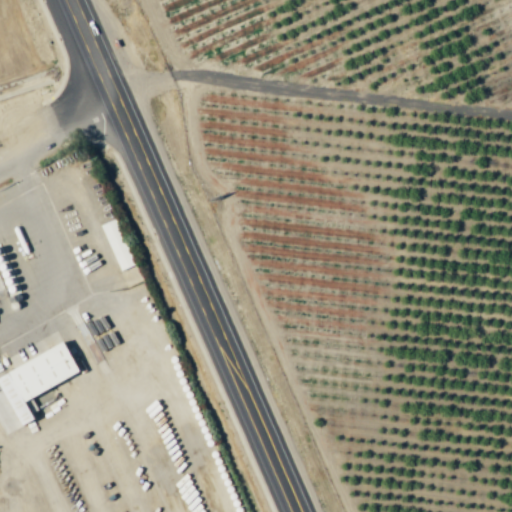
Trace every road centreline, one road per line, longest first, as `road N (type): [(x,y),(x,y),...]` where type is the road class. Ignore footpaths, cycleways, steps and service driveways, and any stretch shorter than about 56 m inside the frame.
road 1 (trunk): [(223,347),(69,0)]
road 2 (trunk): [(295,511),(223,347)]
road 3 (residential): [(0,162),(116,103)]
